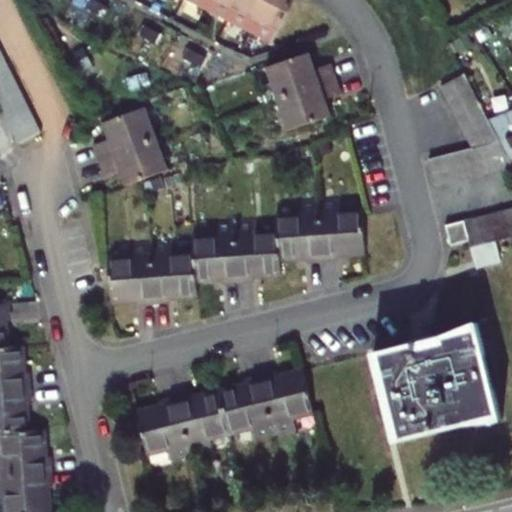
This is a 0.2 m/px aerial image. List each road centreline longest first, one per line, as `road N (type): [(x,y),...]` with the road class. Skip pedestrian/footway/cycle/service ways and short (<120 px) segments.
road 1 (residential): [(78,374),(391,292),(414,279),(425,256),(419,207),(378,53),(344,0)]
road 2 (residential): [(0,7),(54,126),(37,196),(78,374)]
road 3 (residential): [(78,374),(111,511)]
